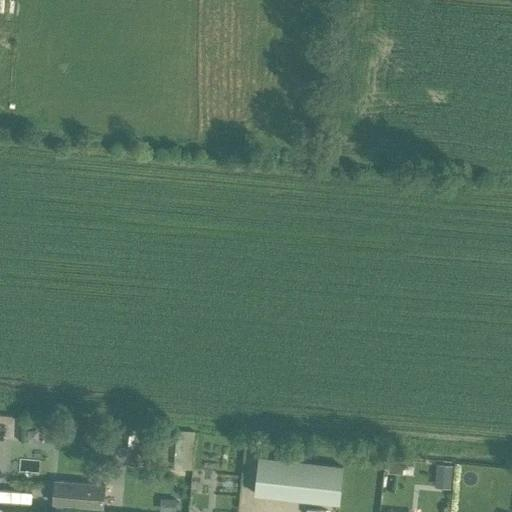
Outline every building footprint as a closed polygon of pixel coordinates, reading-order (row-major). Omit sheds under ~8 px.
[(179,429),(176,466),(195,468),(198,430),(179,429)] [(343,466),(259,457),(255,493),(339,503),(343,466)] [(436,474),(451,475),(452,464),(437,463),(436,474)] [(52,481),(50,502),(103,506),(104,485),(52,481)] [(163,497),(162,509),(174,510),(175,498),(163,497)]
